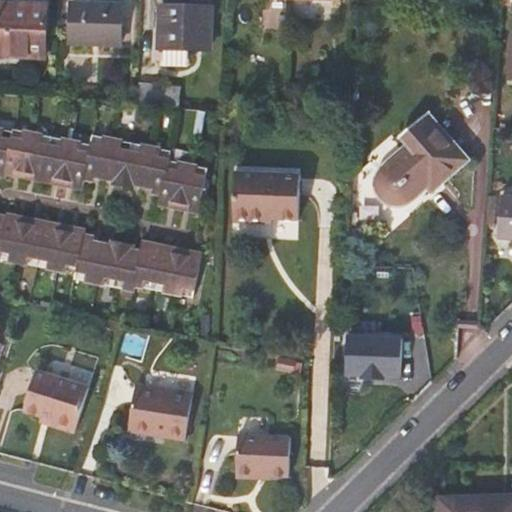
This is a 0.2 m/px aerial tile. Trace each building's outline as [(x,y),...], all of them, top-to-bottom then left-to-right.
[(11,0),(0,0),(0,13),(0,46),(26,47),(26,53),(46,54),(49,2),(11,0)] [(268,0),(267,22),(290,23),(290,0),(268,0)] [(121,42),(122,2),(75,1),(73,39),(121,42)] [(210,49),(212,7),(162,5),(160,47),(210,49)] [(143,86),(142,104),(181,107),(182,87),(143,86)] [(406,202),(425,185),(436,177),(440,182),(468,160),(434,120),(408,143),(415,152),(388,176),(382,181),(380,188),(381,192),(383,197),(386,201),(392,204),(397,205),(402,204),(406,202)] [(3,132),(4,126),(0,125),(0,169),(11,172),(11,169),(87,185),(89,176),(100,178),(102,172),(120,176),(118,182),(136,186),(138,179),(158,184),(157,190),(165,192),(163,201),(204,209),(210,173),(196,170),(198,164),(183,161),(182,167),(172,165),(173,158),(174,156),(162,154),(164,145),(146,141),(145,150),(125,146),(127,138),(107,133),(105,142),(94,140),(93,142),(93,149),(81,146),(82,139),(64,136),(63,143),(42,138),(44,132),(23,128),(22,134),(14,132),(13,135),(3,132)] [(14,128),(4,126),(3,132),(13,135),(14,132),(14,128)] [(15,126),(14,128),(14,132),(22,134),(23,128),(15,126)] [(95,131),(94,140),(105,142),(107,133),(95,131)] [(64,136),(44,132),(42,138),(63,143),(64,136)] [(146,141),(127,138),(125,146),(145,150),(146,141)] [(93,142),(82,139),(81,146),(93,149),(93,142)] [(175,147),(164,145),(162,154),(174,156),(175,147)] [(183,161),(173,158),(172,165),(182,167),(183,161)] [(211,166),(198,164),(196,170),(210,173),(211,166)] [(264,220),(274,220),(298,221),(300,173),(236,170),(234,223),(264,224),(264,220)] [(431,191),(440,182),(436,177),(425,185),(431,191)] [(497,233),(511,233),(511,194),(500,194),(497,233)] [(0,252),(1,250),(10,252),(9,260),(29,264),(31,254),(53,258),(51,268),(71,273),(73,262),(82,264),(81,270),(88,271),(86,279),(108,284),(110,276),(133,281),(131,289),(137,290),(138,284),(147,286),(149,279),(169,283),(167,290),(185,294),(187,287),(197,289),(204,252),(159,242),(158,247),(144,244),(143,248),(136,246),(137,240),(122,237),(120,243),(98,238),(99,232),(89,230),(91,226),(11,209),(10,212),(0,210),(0,252)] [(122,237),(99,232),(98,238),(120,243),(122,237)] [(0,253),(0,257),(9,260),(10,252),(1,250),(0,252),(0,253)] [(29,264),(51,268),(53,258),(31,254),(29,264)] [(71,273),(80,274),(81,270),(82,264),(73,262),(71,273)] [(79,278),(86,279),(88,271),(81,270),(80,274),(79,278)] [(108,284),(131,289),(133,281),(110,276),(108,284)] [(147,286),(167,290),(169,283),(149,279),(147,286)] [(195,297),(197,289),(187,287),(185,294),(195,297)] [(403,332),(343,329),(341,373),(401,375),(403,332)] [(291,372),(295,359),(279,356),(277,369),(291,372)] [(88,391),(37,375),(26,410),(40,414),(53,418),(51,426),(76,433),(88,391)] [(134,389),(127,431),(163,437),(162,443),(183,447),(191,400),(134,389)] [(53,418),(40,414),(37,422),(51,426),(53,418)] [(125,436),(162,443),(163,437),(127,431),(125,436)] [(233,439),(234,478),(270,478),(287,477),(287,439),(233,439)] [(511,511),(511,499),(442,502),(443,511),(511,511)]
